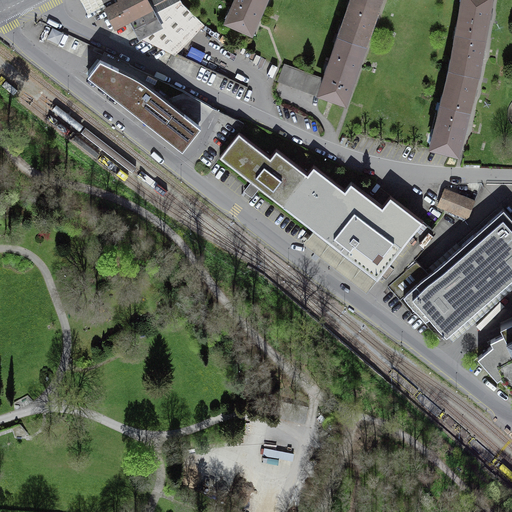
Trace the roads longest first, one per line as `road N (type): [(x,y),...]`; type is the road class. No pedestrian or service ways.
road 1 (residential): [(0,14),(28,50),(511,425)]
road 2 (track): [(488,511),(395,427),(313,390),(276,359),(158,223),(105,192),(34,171),(0,129)]
road 3 (residential): [(47,0),(70,24),(349,158),(428,175),(511,177)]
